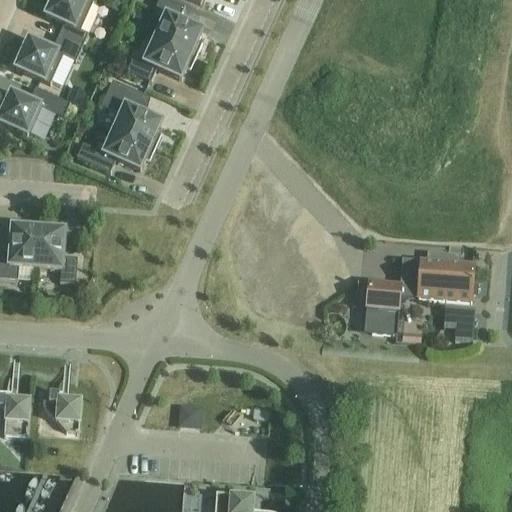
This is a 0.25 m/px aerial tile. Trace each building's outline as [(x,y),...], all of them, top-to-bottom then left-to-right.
[(79,0),(54,0),(46,20),(64,28),(58,41),(63,44),(82,52),(88,38),(80,35),(93,6),(79,0)] [(165,20),(155,44),(196,62),(202,49),(197,47),(202,36),(178,25),(184,11),(160,1),(154,15),(165,20)] [(29,44),(15,73),(50,89),(63,60),(76,66),(82,52),(63,44),(58,41),(52,55),(29,44)] [(190,75),(196,62),(155,44),(145,67),(133,62),(126,76),(151,87),(157,73),(181,84),(186,73),(190,75)] [(111,63),(106,73),(117,78),(122,68),(111,63)] [(121,120),(114,134),(155,153),(161,140),(157,138),(161,127),(140,117),(147,101),(112,85),(101,110),(121,120)] [(11,98),(0,122),(0,127),(27,140),(28,138),(37,142),(49,116),(63,122),(70,108),(35,92),(29,106),(11,98)] [(73,93),(68,104),(79,109),(84,98),(73,93)] [(149,166),(155,153),(114,134),(104,158),(82,148),(76,162),(110,178),(116,164),(140,175),(145,164),(149,166)] [(0,283),(18,285),(19,272),(35,273),(38,229),(24,228),(23,232),(12,231),(10,258),(0,257),(0,283)] [(38,229),(35,273),(60,275),(59,288),(75,289),(77,263),(62,262),(64,235),(52,234),(53,230),(38,229)] [(428,258),(427,267),(459,270),(459,261),(428,258)] [(401,266),(400,301),(472,307),(474,272),(401,266)] [(369,287),(367,315),(374,315),(372,337),(397,339),(400,289),(369,287)] [(72,300),(71,312),(84,313),(85,301),(72,300)] [(446,315),(445,331),(449,331),(449,347),(469,349),(472,317),(446,315)] [(81,405),(67,404),(59,403),(59,398),(59,397),(49,397),(49,399),(43,399),(43,406),(42,410),(41,426),(57,427),(66,437),(79,438),(81,405)] [(30,405),(16,404),(0,402),(0,411),(6,412),(4,441),(28,443),(30,405)] [(216,499),(214,511),(253,511),(254,501),(216,499)]
